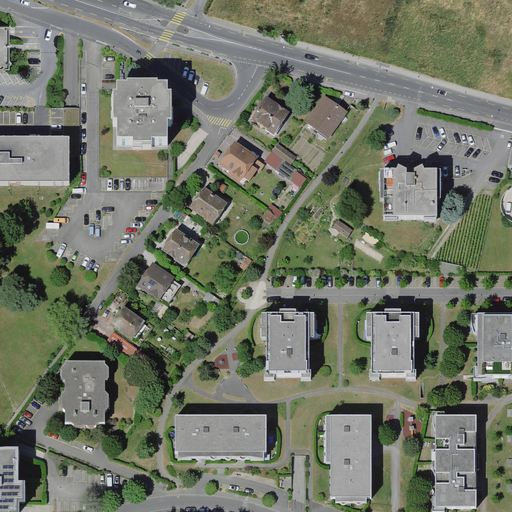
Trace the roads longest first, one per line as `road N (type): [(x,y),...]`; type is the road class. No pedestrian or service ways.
road 1 (residential): [(83,325),(219,132),(224,107)]
road 2 (residential): [(261,295),(511,294)]
road 3 (secondary): [(511,115),(270,53)]
road 4 (residential): [(51,17),(124,42),(204,105),(224,107)]
road 5 (residential): [(126,511),(170,503),(251,511)]
